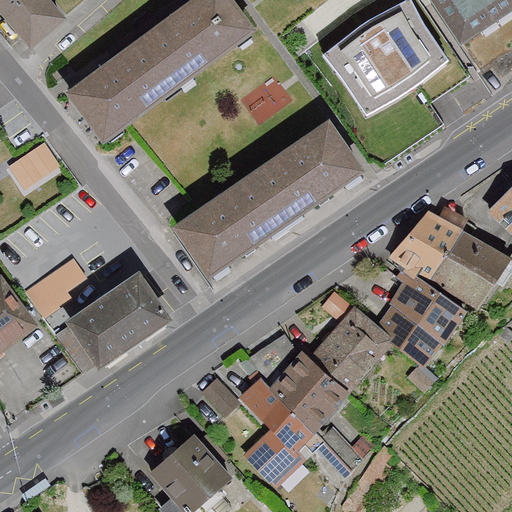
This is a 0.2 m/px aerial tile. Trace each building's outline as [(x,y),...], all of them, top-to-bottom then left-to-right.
[(0,0),(0,11),(31,48),(62,21),(44,0),(0,0)] [(58,88),(105,147),(251,34),(223,0),(170,0),(98,57),(58,88)] [(313,50),(370,116),(408,83),(442,54),(395,0),(389,0),(386,3),(383,0),(334,0),(314,17),(330,36),(313,50)] [(511,0),(432,0),(489,77),(511,59),(511,0)] [(161,223),(204,284),(358,176),(316,115),(283,138),(223,180),(161,223)] [(54,140),(0,179),(0,243),(22,274),(63,243),(63,220),(95,197),(54,140)] [(511,184),(485,212),(511,238),(511,184)] [(511,260),(429,212),(387,259),(406,271),(467,310),(482,320),(511,273),(511,260)] [(49,321),(86,374),(163,314),(127,263),(49,321)] [(368,326),(388,341),(427,368),(467,310),(406,271),(368,326)] [(0,362),(6,358),(1,353),(35,328),(0,281),(0,362)] [(304,354),(341,389),(388,341),(368,326),(351,305),(304,354)] [(214,379),(198,396),(227,423),(244,405),(295,453),(349,395),(341,389),(304,354),(298,348),(265,383),(257,375),(235,399),(214,379)] [(144,461),(177,511),(185,511),(233,481),(196,426),(144,461)]
